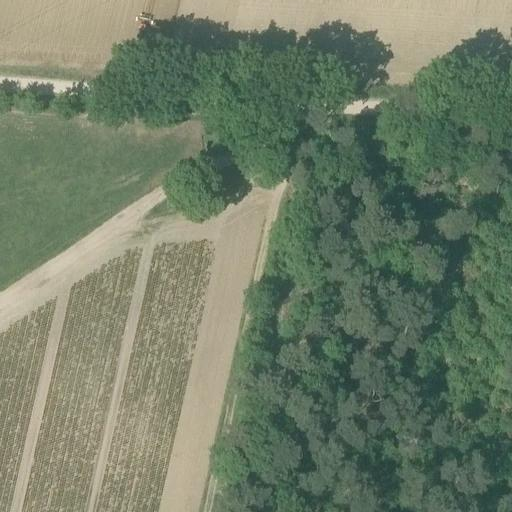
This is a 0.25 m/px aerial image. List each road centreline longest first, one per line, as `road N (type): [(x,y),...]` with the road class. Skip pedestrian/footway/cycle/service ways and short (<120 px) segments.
road 1 (track): [(210,511),(298,107)]
road 2 (track): [(298,107),(0,304)]
road 3 (track): [(0,84),(298,107)]
road 4 (track): [(298,107),(511,119)]
